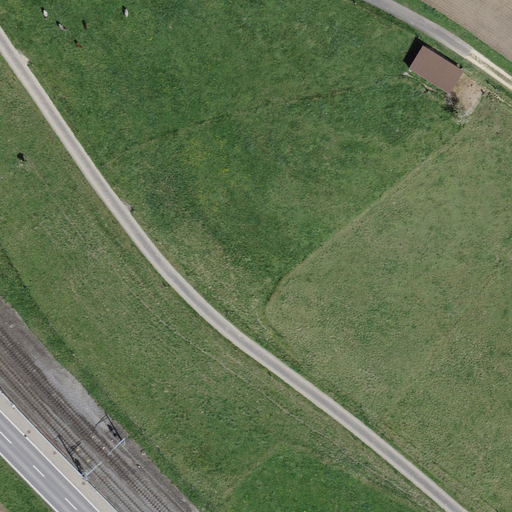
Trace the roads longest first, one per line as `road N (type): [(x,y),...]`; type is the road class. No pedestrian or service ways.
road 1 (track): [(433,511),(189,316),(129,250),(0,62)]
road 2 (track): [(351,0),(511,102)]
